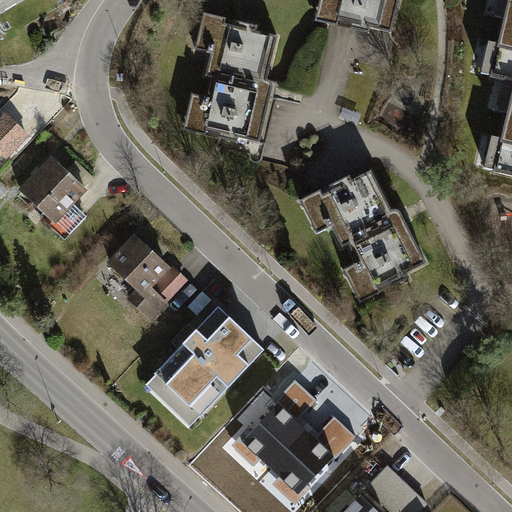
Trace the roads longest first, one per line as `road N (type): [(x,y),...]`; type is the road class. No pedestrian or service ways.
road 1 (residential): [(498,511),(108,139),(90,86),(113,0)]
road 2 (tertiary): [(175,498),(0,332)]
